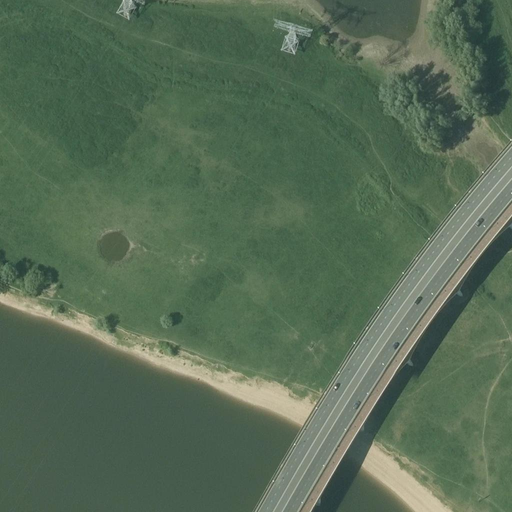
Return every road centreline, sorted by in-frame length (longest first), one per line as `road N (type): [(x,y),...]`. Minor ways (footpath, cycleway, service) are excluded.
road 1 (primary): [(511,159),(376,333),(266,511)]
road 2 (primary): [(291,511),(392,347),(511,192)]
